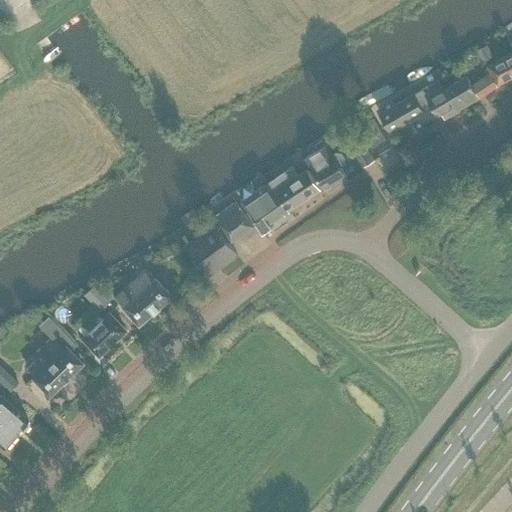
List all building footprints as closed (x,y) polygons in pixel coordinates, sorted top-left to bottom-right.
[(481,48),(476,51),(482,62),(492,57),(486,45),(483,47),(481,48)] [(506,81),(511,77),(511,53),(496,62),(506,81)] [(465,76),(449,86),(462,109),(479,99),(497,86),(489,74),(470,85),(465,76)] [(413,93),(378,113),(389,133),(424,113),(421,107),(429,103),(437,115),(442,113),(445,118),(462,109),(449,86),(442,90),(437,81),(421,90),(413,95),(413,93)] [(378,127),(364,135),(371,147),(385,138),(383,136),(381,133),(378,127)] [(361,138),(350,145),(362,167),(373,160),(361,138)] [(336,152),(332,155),(326,144),(304,158),(324,190),(346,177),(339,166),(343,164),(344,159),(341,153),(336,152)] [(295,178),(290,169),(267,184),(286,212),(320,189),(307,170),(295,178)] [(270,226),(269,224),(286,212),(267,184),(245,199),(251,208),(247,210),(262,232),(270,226)] [(219,224),(232,242),(253,226),(241,209),(219,224)] [(186,245),(208,277),(237,256),(214,224),(186,245)] [(156,308),(170,296),(154,277),(153,278),(145,269),(113,297),(121,306),(120,306),(137,325),(151,313),(156,308)] [(93,284),(82,294),(98,311),(109,301),(93,284)] [(125,331),(108,312),(80,339),(97,357),(125,331)] [(47,334),(54,341),(51,343),(47,339),(34,351),(38,356),(26,368),(34,375),(31,378),(48,396),(81,363),(65,346),(69,342),(54,326),(47,334)] [(0,383),(0,384),(7,390),(16,381),(0,365),(0,383)] [(26,421),(28,420),(0,396),(0,446),(3,449),(19,429),(23,429),(27,425),(26,421)]
